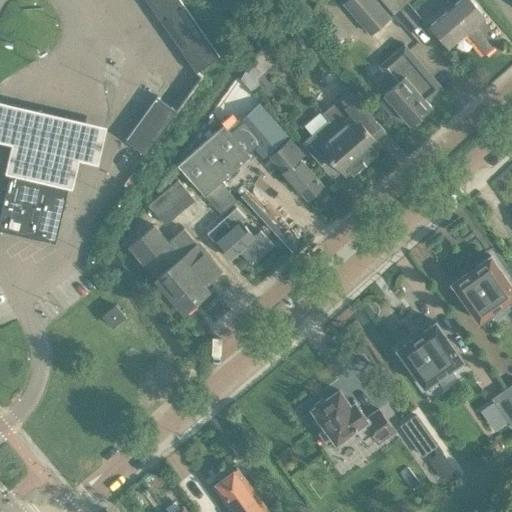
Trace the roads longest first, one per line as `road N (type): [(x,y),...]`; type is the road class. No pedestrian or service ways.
road 1 (residential): [(511,85),(336,237)]
road 2 (residential): [(70,507),(233,368)]
road 3 (residential): [(357,261),(511,127)]
road 4 (residential): [(336,237),(233,323),(225,338),(233,368)]
road 5 (residential): [(233,368),(357,261)]
